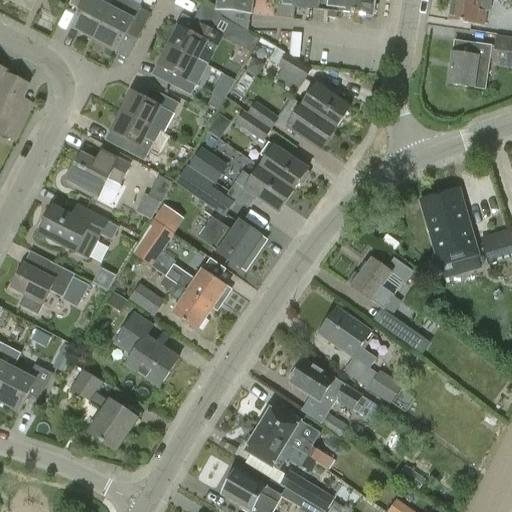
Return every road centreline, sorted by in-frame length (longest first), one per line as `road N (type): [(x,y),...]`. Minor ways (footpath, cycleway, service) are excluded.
road 1 (tertiary): [(147,505),(323,233),(362,193),(415,161)]
road 2 (residential): [(0,245),(71,95)]
road 3 (residential): [(415,0),(400,112),(415,161)]
road 4 (unknown): [(407,44),(290,27),(268,15),(264,0)]
road 5 (residential): [(147,505),(0,449)]
